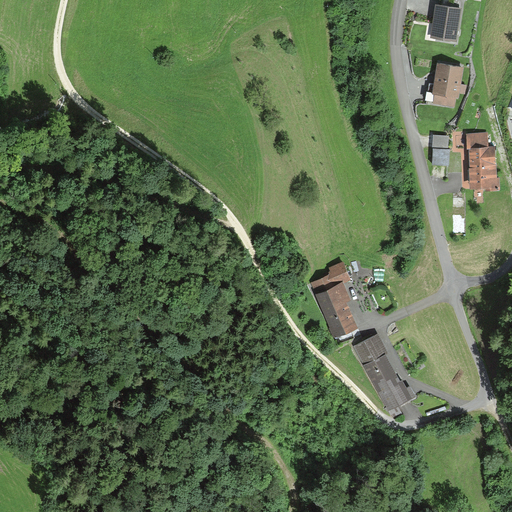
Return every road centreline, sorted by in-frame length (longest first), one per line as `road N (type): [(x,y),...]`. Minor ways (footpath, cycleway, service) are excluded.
road 1 (track): [(63,0),(54,33),(62,83),(85,110),(222,206),(248,241),(286,324),(367,406),(388,424),(405,426),(485,396)]
road 2 (track): [(0,203),(65,241),(273,449),(292,511)]
road 3 (track): [(248,241),(217,220),(87,172),(0,168)]
road 4 (track): [(395,60),(452,286)]
